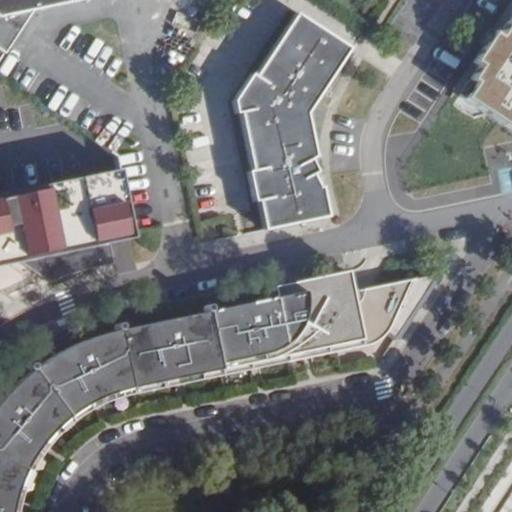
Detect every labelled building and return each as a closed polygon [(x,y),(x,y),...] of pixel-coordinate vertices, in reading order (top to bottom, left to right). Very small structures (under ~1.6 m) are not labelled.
[(0,0),(0,52),(28,9),(73,0),(0,0)] [(511,9),(461,101),(511,128),(511,9)] [(259,202),(265,231),(330,218),(324,190),(323,190),(317,177),(320,175),(314,161),(311,163),(304,148),(315,146),(310,118),(307,118),(307,110),(315,97),(318,99),(350,48),(296,13),(254,76),(252,74),(233,101),(236,116),(241,114),(253,172),(249,173),(255,204),(259,202)] [(426,188),(483,175),(476,145),(419,157),(426,188)] [(511,162),(511,157),(496,159),(500,193),(511,191),(511,162)] [(0,249),(53,284),(85,272),(104,265),(114,263),(110,247),(125,244),(144,240),(129,169),(110,172),(95,175),(0,194),(0,249)] [(0,511),(8,511),(10,508),(1,505),(3,498),(12,500),(13,494),(17,484),(21,473),(25,464),(29,457),(33,449),(38,443),(31,438),(37,432),(43,437),(51,428),(63,418),(73,410),(84,402),(92,398),(88,391),(96,387),(99,395),(107,391),(113,390),(131,386),(175,377),(173,369),(181,368),(183,376),(250,361),(247,353),(256,351),(258,360),(353,340),(365,337),(372,334),(377,330),(381,326),(385,320),(403,277),(350,288),(316,296),(304,308),(278,314),(274,294),(135,323),(93,333),(77,340),(61,347),(45,357),(31,366),(24,371),(15,379),(6,388),(0,394),(0,511)] [(250,361),(258,360),(256,351),(247,353),(250,361)] [(175,377),(183,376),(181,368),(173,369),(175,377)] [(92,398),(99,395),(96,387),(88,391),(92,398)] [(38,443),(43,437),(37,432),(31,438),(38,443)] [(1,505),(10,508),(12,500),(3,498),(1,505)]
